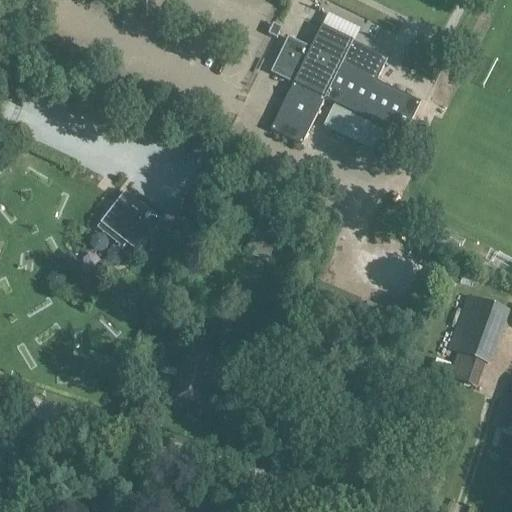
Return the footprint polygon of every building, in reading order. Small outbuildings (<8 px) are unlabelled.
[(277,42),(283,31),(274,27),(269,38),(277,42)] [(270,133),(301,148),(324,101),(403,140),(420,105),(376,83),(386,61),(320,29),(310,50),(288,40),(271,75),(293,86),(270,133)] [(202,63),(207,80),(218,77),(213,60),(202,63)] [(163,225),(125,196),(100,228),(139,256),(163,225)] [(387,225),(383,235),(399,242),(403,232),(387,225)] [(329,287),(320,283),(317,282),(308,304),(352,323),(357,313),(362,300),(329,287)] [(487,364),(504,315),(466,301),(449,350),(459,353),(459,354),(485,363),(487,364)] [(476,389),(485,363),(459,354),(459,353),(449,379),(476,389)] [(234,371),(186,354),(171,398),(203,409),(210,389),(225,395),(234,371)]
